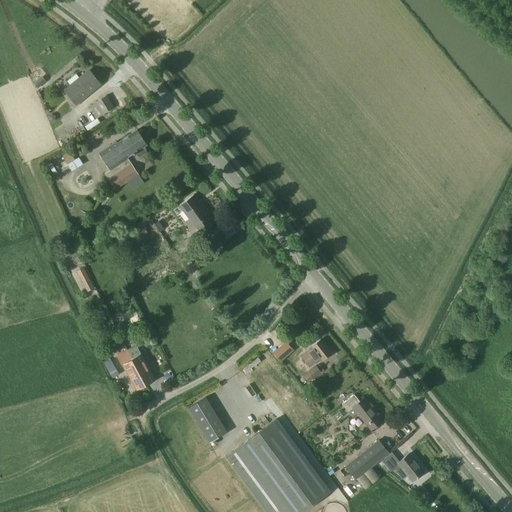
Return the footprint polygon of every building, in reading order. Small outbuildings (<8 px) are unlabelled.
[(79,79),(75,74),(67,82),(70,86),(65,91),(76,104),(100,84),(89,71),(79,79)] [(114,107),(106,96),(89,107),(96,118),(114,107)] [(147,152),(145,147),(146,146),(136,131),(118,143),(117,141),(99,153),(110,170),(104,174),(114,190),(138,174),(127,158),(135,153),(139,157),(147,152)] [(75,160),(69,152),(62,156),(72,171),(83,164),(78,158),(75,160)] [(179,205),(189,219),(183,223),(194,238),(200,234),(201,235),(215,224),(193,195),(179,205)] [(148,242),(160,236),(152,220),(140,226),(148,242)] [(155,224),(160,232),(165,229),(159,221),(155,224)] [(139,255),(152,276),(156,274),(159,280),(170,273),(166,267),(170,265),(158,244),(139,255)] [(84,267),(78,271),(88,291),(94,287),(84,267)] [(331,354),(320,340),(300,355),(309,368),(320,359),(322,361),(331,354)] [(293,350),(286,342),(273,354),(280,362),(293,350)] [(136,345),(127,350),(145,386),(155,381),(136,345)] [(136,391),(145,386),(127,350),(116,356),(121,365),(122,364),(136,391)] [(118,375),(110,360),(104,364),(112,378),(118,375)] [(270,361),(253,375),(262,385),(271,377),(278,385),(285,378),(270,361)] [(324,371),(319,365),(316,367),(315,365),(302,376),(308,383),(313,378),(315,380),(322,374),(324,376),(332,370),(329,367),(324,371)] [(359,402),(354,395),(341,404),(352,418),(357,413),(371,431),(382,422),(363,399),(359,402)] [(205,397),(188,408),(209,442),(227,432),(205,397)] [(225,456),(267,511),(302,511),(330,491),(276,419),(225,456)] [(378,439),(345,466),(356,479),(389,453),(378,439)] [(399,462),(392,453),(382,461),(385,464),(381,467),(389,473),(394,468),(403,479),(407,475),(412,481),(423,473),(408,454),(399,462)] [(429,494),(421,487),(416,494),(424,499),(429,494)]
